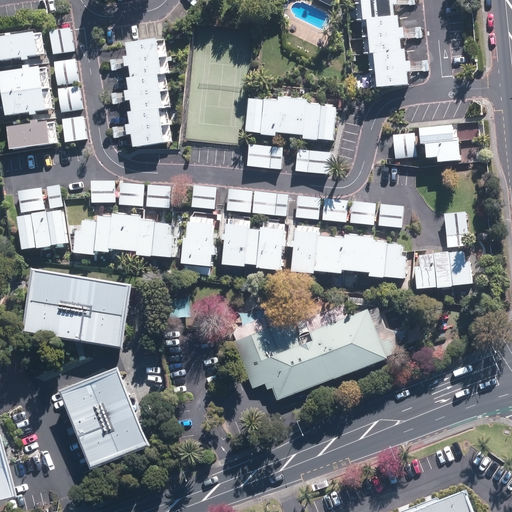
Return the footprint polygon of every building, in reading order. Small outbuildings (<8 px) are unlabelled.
[(368,55),(372,55),(373,73),(381,72),(382,88),(413,86),(412,72),(417,72),(416,62),(410,62),(409,49),(406,49),(405,39),(411,39),(410,28),(404,29),(403,17),(399,17),(398,7),(404,6),(403,0),(358,0),(360,23),(365,22),(368,55)] [(56,56),(77,53),(74,30),(53,33),(56,56)] [(33,62),(49,60),(45,31),(4,36),(8,61),(32,58),(33,62)] [(170,77),(173,76),(169,42),(137,46),(139,58),(134,58),(135,69),(140,68),(142,80),(139,80),(140,92),(135,93),(137,102),(142,101),(143,114),(140,114),(142,126),(136,127),(138,137),(144,137),(145,149),(174,145),(170,110),(174,110),(170,77)] [(40,118),(57,115),(49,60),(33,62),(33,63),(33,67),(9,71),(12,93),(16,115),(40,111),(40,118)] [(61,88),(82,85),(78,60),(58,63),(61,88)] [(65,114),(86,111),(82,85),(61,88),(65,114)] [(311,105),(311,102),(284,99),(284,103),(281,135),(309,137),(311,105)] [(266,134),(269,101),(254,100),(251,133),(266,134)] [(281,135),(284,103),(269,101),(266,134),(266,136),(281,138),(281,135)] [(341,107),(326,106),(311,105),(309,137),(308,142),(323,143),(324,140),(338,141),(341,107)] [(57,115),(40,118),(41,122),(17,126),(20,148),(61,143),(57,115)] [(86,116),(65,119),(69,144),(90,141),(86,116)] [(430,145),(431,157),(431,159),(443,158),(443,163),(460,162),(460,164),(465,164),(464,142),(478,141),(477,126),(423,129),(423,133),(395,135),(397,159),(421,157),(420,146),(430,145)] [(287,148),(253,145),(251,166),(285,169),(287,148)] [(334,152),(301,150),(299,172),(332,175),(334,152)] [(96,181),(95,203),(118,204),(119,182),(96,181)] [(147,184),(123,183),(122,205),(146,207),(147,184)] [(63,185),(50,187),(53,208),(66,207),(63,185)] [(175,187),(151,185),(150,207),(174,208),(175,187)] [(220,187),(195,186),(194,208),(219,209),(220,187)] [(255,190),(231,188),(229,211),(253,213),(255,190)] [(44,189),(21,192),(25,213),(47,210),(44,189)] [(293,194),(258,192),(257,214),(291,216),(293,194)] [(324,198),(300,195),(298,218),(322,220),(324,198)] [(350,202),(328,200),(326,220),(348,222),(350,202)] [(378,204),(353,202),(353,213),(352,224),(377,226),(378,204)] [(407,206),(382,204),(381,226),(405,228),(407,206)] [(28,251),(43,249),(58,247),(72,244),(67,212),(53,214),(52,213),(38,215),(23,218),(28,251)] [(449,248),(466,247),(465,239),(470,239),(468,213),(447,215),(449,248)] [(101,256),(101,253),(116,254),(116,250),(143,252),(143,256),(158,258),(177,259),(179,232),(175,232),(175,223),(161,222),(145,221),(146,218),(118,216),(118,219),(104,218),(103,223),(88,222),(88,233),(81,233),(80,255),(101,256)] [(254,221),(232,219),(228,265),(251,268),(251,265),(263,266),(266,230),(253,229),(254,221)] [(214,271),(216,223),(192,222),(191,244),(187,244),(186,270),(214,271)] [(289,225),(267,223),(266,230),(263,266),(263,269),(285,271),(289,225)] [(322,227),(300,225),(296,270),(318,272),(319,269),(346,272),(346,269),(374,271),(373,276),(389,277),(408,279),(410,255),(405,255),(406,241),(392,240),(377,239),(349,236),(322,234),(322,227)] [(424,266),(418,266),(420,288),(440,286),(456,285),(476,283),(474,261),(468,262),(467,250),(453,252),(437,253),(423,254),(424,266)] [(133,288),(46,274),(36,338),(123,352),(133,288)] [(382,357),(363,312),(299,337),(293,322),(238,344),(255,385),(268,380),(275,400),(382,357)] [(156,450),(126,373),(64,397),(94,474),(156,450)] [(371,511),(471,511),(459,479),(371,511)]
